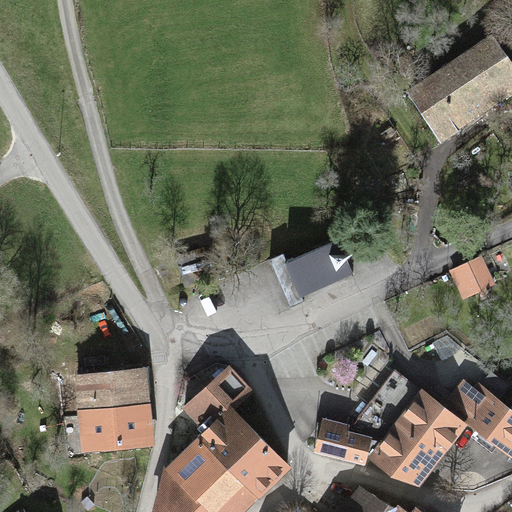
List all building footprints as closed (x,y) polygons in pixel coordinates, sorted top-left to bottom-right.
[(511,67),(489,32),(410,83),(443,133),(511,87),(511,67)] [(338,242),(279,267),(294,301),(353,276),(338,242)] [(478,259),(453,272),(466,298),(491,286),(478,259)] [(151,438),(147,363),(52,369),(55,418),(82,417),(83,442),(151,438)] [(153,509),(156,511),(233,511),(286,459),(226,400),(242,384),(222,364),(178,408),(200,430),(155,475),(171,491),(153,509)] [(424,386),(368,448),(408,484),(464,422),(424,386)] [(511,411),(488,395),(467,424),(511,456),(511,411)] [(320,419),(313,446),(361,458),(368,430),(320,419)] [(424,511),(400,496),(389,511),(424,511)]
